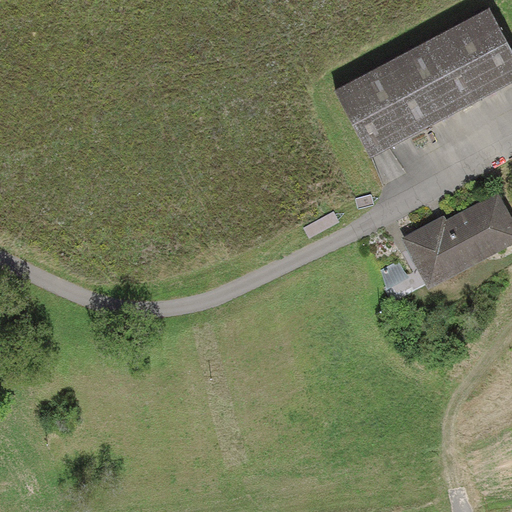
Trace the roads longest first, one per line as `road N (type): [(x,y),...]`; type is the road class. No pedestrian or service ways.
road 1 (residential): [(0,263),(99,303),(176,307),(289,263),(511,145)]
road 2 (track): [(469,511),(455,482),(451,428),(474,375),(511,324)]
